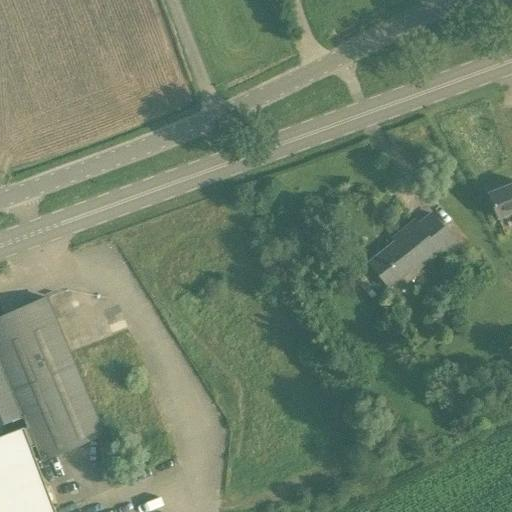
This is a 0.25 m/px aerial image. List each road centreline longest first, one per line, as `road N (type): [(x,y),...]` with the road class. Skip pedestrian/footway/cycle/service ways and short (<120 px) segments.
road 1 (secondary): [(0,249),(511,59)]
road 2 (unclassified): [(0,198),(228,111),(455,0)]
road 3 (unknown): [(207,119),(164,0)]
